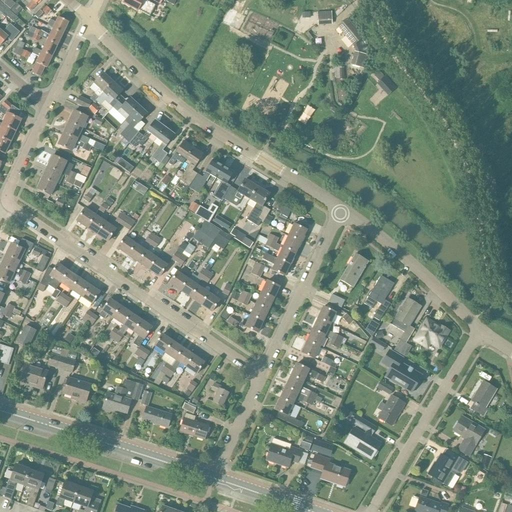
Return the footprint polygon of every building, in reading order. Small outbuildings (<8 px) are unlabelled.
[(31,0),(33,1),(26,8),(30,11),(37,4),(36,4),(39,0),(31,0)] [(138,11),(144,14),(149,17),(155,6),(144,0),(125,0),(123,3),(137,11),(138,11)] [(10,11),(16,16),(23,9),(17,3),(10,11)] [(47,7),(42,11),(47,16),(51,11),(47,7)] [(6,17),(14,23),(18,18),(11,12),(6,17)] [(39,12),(34,18),(37,21),(42,15),(39,12)] [(318,26),(332,25),(332,12),(317,12),(318,26)] [(228,14),(225,20),(230,23),(232,19),(234,16),(228,14)] [(50,20),(47,26),(63,34),(69,22),(58,18),(56,23),(50,20)] [(347,19),(340,26),(355,44),(355,50),(354,51),(351,66),(364,69),(367,55),(367,46),(364,40),(363,38),(347,19)] [(0,30),(0,45),(0,46),(7,38),(11,42),(19,33),(10,24),(3,33),(0,30)] [(58,45),(63,34),(47,26),(53,29),(50,35),(41,30),(41,31),(31,27),(29,32),(35,34),(40,37),(47,40),(58,45)] [(52,57),(58,45),(47,40),(42,52),(35,48),(52,57)] [(19,41),(15,49),(21,52),(24,44),(19,41)] [(52,57),(35,48),(32,54),(39,57),(36,63),(37,64),(32,73),(40,77),(45,67),(47,68),(52,57)] [(31,53),(25,50),(22,57),(28,59),(31,53)] [(91,99),(95,102),(113,82),(103,74),(94,84),(99,89),(91,99)] [(113,82),(96,101),(100,105),(103,101),(104,100),(110,105),(113,108),(122,99),(118,96),(122,91),(123,89),(118,85),(117,86),(113,82)] [(76,104),(88,109),(89,108),(92,103),(79,97),(76,104)] [(138,106),(130,98),(126,102),(122,99),(113,108),(126,120),(129,116),(138,106)] [(2,105),(0,107),(0,112),(4,115),(6,113),(7,114),(18,119),(21,113),(12,106),(5,101),(2,105)] [(147,114),(138,106),(129,116),(133,120),(120,135),(123,138),(120,142),(126,147),(139,133),(134,129),(147,114)] [(69,123),(82,129),(87,118),(74,111),(69,123)] [(2,125),(16,132),(21,120),(18,119),(7,114),(2,125)] [(94,123),(101,127),(104,120),(102,120),(97,117),(94,123)] [(155,121),(147,132),(143,136),(139,133),(126,147),(127,147),(129,144),(135,148),(139,143),(143,145),(147,140),(148,140),(151,135),(157,139),(165,128),(155,121)] [(2,125),(0,123),(0,137),(10,143),(16,132),(2,125)] [(69,123),(63,134),(77,140),(82,129),(69,123)] [(174,135),(165,128),(157,139),(162,143),(151,158),(160,164),(168,154),(163,151),(174,135)] [(77,140),(63,134),(58,145),(71,151),(74,145),(82,148),(82,149),(89,152),(92,147),(84,143),(77,140)] [(0,151),(5,154),(10,143),(0,137),(0,151)] [(86,138),(84,143),(92,147),(94,141),(86,138)] [(172,158),(168,164),(172,166),(176,161),(177,161),(180,163),(182,165),(186,159),(193,148),(183,141),(178,150),(176,153),(173,158),(172,158)] [(95,142),(92,148),(102,153),(105,146),(95,142)] [(191,163),(179,180),(189,187),(192,183),(197,174),(192,171),(203,155),(193,148),(186,159),(191,163)] [(53,156),(47,167),(61,174),(68,177),(76,180),(76,181),(79,182),(83,184),(83,183),(85,178),(80,176),(75,174),(71,171),(73,166),(66,162),(53,156)] [(192,184),(189,188),(194,191),(199,194),(201,190),(210,175),(216,178),(223,167),(212,161),(203,178),(198,175),(192,183),(192,184)] [(127,164),(123,169),(129,174),(133,169),(127,164)] [(47,167),(42,178),(56,185),(61,174),(47,167)] [(222,182),(213,197),(222,202),(230,187),(226,185),(233,173),(223,167),(216,178),(222,182)] [(166,175),(161,182),(167,186),(172,179),(166,175)] [(68,177),(65,182),(72,186),(74,185),(76,180),(68,177)] [(42,178),(37,190),(51,196),(56,185),(42,178)] [(230,187),(222,202),(224,200),(229,203),(236,207),(240,200),(240,201),(243,196),(250,200),(257,187),(245,180),(238,192),(236,191),(236,190),(230,187)] [(76,181),(74,186),(80,189),(83,184),(79,182),(76,181)] [(254,209),(247,220),(258,226),(260,221),(263,223),(265,219),(270,211),(264,207),(264,208),(262,207),(269,194),(257,187),(250,200),(257,204),(254,208),(254,209)] [(93,196),(88,193),(84,200),(89,203),(93,196)] [(99,210),(104,213),(108,207),(109,208),(114,201),(109,198),(106,202),(105,202),(99,210)] [(62,208),(64,203),(58,199),(55,205),(62,208)] [(199,206),(193,202),(188,210),(194,214),(199,206)] [(273,207),(281,212),(279,216),(287,219),(290,211),(284,207),(276,202),(273,207)] [(85,209),(82,213),(76,221),(87,228),(95,216),(85,209)] [(115,222),(119,224),(124,228),(130,219),(121,213),(115,222)] [(87,228),(97,235),(105,223),(95,216),(87,228)] [(231,225),(217,217),(214,222),(228,230),(231,225)] [(130,219),(124,228),(129,231),(135,222),(130,219)] [(105,223),(97,235),(107,242),(116,230),(105,223)] [(209,249),(214,240),(218,233),(203,223),(198,232),(204,236),(200,243),(209,249)] [(294,224),(288,236),(301,242),(307,230),(294,224)] [(233,229),(230,234),(235,237),(238,232),(233,229)] [(221,230),(213,243),(221,248),(223,244),(226,246),(232,237),(221,230)] [(145,242),(151,245),(157,236),(152,233),(145,242)] [(266,239),(276,244),(279,239),(269,234),(266,239)] [(157,236),(151,245),(156,249),(162,240),(157,236)] [(290,265),(296,253),(283,247),(276,244),(266,239),(260,236),(257,241),(280,253),(277,259),(290,265)] [(296,253),(301,242),(288,236),(283,247),(296,253)] [(125,238),(123,240),(117,249),(128,256),(135,245),(125,238)] [(244,238),(241,243),(249,249),(253,243),(244,238)] [(6,255),(19,262),(23,255),(26,257),(29,250),(31,251),(34,244),(22,239),(18,247),(11,244),(6,255)] [(135,245),(128,256),(138,263),(146,252),(135,245)] [(35,249),(32,254),(39,257),(41,252),(35,249)] [(186,249),(183,254),(187,257),(189,258),(192,253),(186,249)] [(183,254),(178,250),(171,260),(176,264),(183,254)] [(146,252),(138,263),(149,270),(157,259),(146,252)] [(183,254),(176,264),(181,267),(187,257),(183,254)] [(21,276),(28,280),(31,274),(24,271),(16,268),(19,262),(6,255),(0,266),(14,273),(21,276)] [(340,280),(348,285),(353,288),(364,268),(365,269),(366,267),(366,266),(368,262),(361,258),(360,260),(354,256),(340,280)] [(157,259),(149,270),(159,277),(167,266),(157,259)] [(285,276),(290,265),(277,259),(272,270),(285,276)] [(253,268),(262,272),(265,267),(256,263),(255,264),(253,268)] [(56,290),(56,289),(61,283),(60,283),(68,271),(58,264),(54,270),(48,267),(37,290),(43,292),(47,285),(49,286),(56,290)] [(14,273),(0,266),(0,267),(0,279),(9,284),(14,273)] [(198,277),(203,280),(209,272),(208,271),(204,268),(198,277)] [(253,268),(251,274),(259,278),(262,272),(253,268)] [(60,283),(61,283),(71,290),(79,279),(68,271),(60,283)] [(209,272),(203,280),(208,284),(214,275),(209,272)] [(177,273),(175,276),(169,284),(180,291),(188,280),(177,273)] [(28,280),(21,276),(19,282),(25,285),(28,280)] [(381,276),(364,304),(371,308),(375,302),(381,305),(373,318),(379,321),(390,304),(384,300),(394,284),(381,276)] [(79,279),(71,290),(81,297),(89,286),(79,279)] [(180,291),(191,298),(198,287),(188,280),(180,291)] [(261,293),(274,299),(279,287),(267,281),(261,293)] [(233,286),(227,284),(223,293),(228,296),(233,286)] [(89,286),(81,297),(92,304),(100,293),(89,286)] [(191,298),(201,305),(209,294),(198,287),(191,298)] [(60,292),(56,289),(56,290),(51,297),(56,300),(60,292)] [(242,291),(240,296),(249,301),(252,296),(242,291)] [(56,302),(57,302),(61,305),(67,296),(62,293),(56,302)] [(256,304),(268,310),(274,299),(261,293),(256,304)] [(209,294),(201,305),(212,312),(219,301),(209,294)] [(328,302),(341,308),(345,301),(332,295),(328,302)] [(72,300),(67,296),(61,305),(66,309),(72,300)] [(249,301),(240,296),(237,302),(247,307),(249,301)] [(99,316),(105,320),(108,315),(113,318),(120,307),(110,299),(99,316)] [(404,333),(394,350),(400,354),(406,344),(414,330),(409,327),(417,312),(420,307),(413,303),(412,305),(406,301),(401,310),(391,325),(404,333)] [(5,310),(19,317),(22,312),(14,309),(15,307),(8,304),(5,310)] [(250,316),(263,322),(268,310),(256,304),(250,316)] [(0,320),(4,322),(0,320),(0,313),(3,314),(3,315),(15,321),(16,319),(20,321),(16,329),(19,330),(24,319),(19,317),(5,310),(0,306),(0,320)] [(131,314),(120,307),(113,318),(123,325),(131,314)] [(318,319),(330,325),(336,313),(323,307),(318,319)] [(88,311),(82,319),(87,323),(93,314),(88,311)] [(224,311),(221,317),(226,321),(230,315),(224,311)] [(48,313),(41,323),(47,326),(53,316),(48,313)] [(98,317),(93,314),(87,323),(92,326),(98,317)] [(123,325),(119,332),(114,340),(118,344),(129,329),(134,332),(141,321),(131,314),(123,325)] [(354,322),(346,314),(342,318),(349,326),(354,322)] [(248,321),(244,320),(241,325),(258,333),(263,322),(250,316),(248,321)] [(235,328),(238,323),(230,317),(227,322),(235,328)] [(312,330),(325,336),(330,325),(318,319),(312,330)] [(371,320),(365,330),(372,337),(379,325),(371,320)] [(427,340),(439,347),(448,331),(441,327),(440,329),(427,320),(415,340),(424,346),(427,340)] [(141,321),(134,332),(139,336),(133,344),(139,348),(134,354),(139,358),(145,349),(140,346),(152,328),(141,321)] [(17,343),(21,345),(28,348),(36,331),(25,326),(17,343)] [(108,337),(113,341),(114,340),(119,332),(115,328),(108,337)] [(307,342),(320,348),(325,336),(312,330),(307,342)] [(382,331),(375,333),(377,340),(384,338),(382,331)] [(69,334),(64,340),(70,344),(74,338),(69,334)] [(332,339),(342,344),(347,346),(350,341),(334,334),(332,339)] [(154,346),(165,353),(173,342),(162,335),(154,346)] [(386,345),(373,338),(370,344),(382,352),(386,345)] [(339,349),(342,344),(332,339),(329,345),(339,349)] [(183,349),(173,342),(165,353),(175,360),(183,349)] [(301,353),(310,357),(314,359),(320,348),(307,342),(301,353)] [(412,347),(406,344),(400,354),(406,357),(412,347)] [(0,362),(8,365),(13,350),(0,345),(0,362)] [(48,366),(60,369),(66,350),(62,349),(60,356),(51,354),(48,366)] [(150,353),(145,349),(139,358),(144,361),(150,353)] [(175,360),(171,367),(165,375),(165,376),(161,381),(166,385),(170,379),(171,379),(178,368),(181,364),(186,368),(194,356),(183,349),(175,360)] [(66,350),(60,369),(72,373),(75,361),(67,358),(69,352),(69,351),(66,350)] [(412,391),(413,392),(418,384),(417,383),(421,376),(400,363),(403,359),(390,351),(382,364),(390,369),(385,378),(411,393),(412,391)] [(69,352),(67,358),(75,360),(77,354),(69,352)] [(194,356),(186,368),(196,375),(204,363),(194,356)] [(330,367),(331,367),(333,361),(324,357),(321,362),(330,367)] [(160,372),(165,375),(171,367),(166,363),(160,372)] [(303,381),(306,376),(323,383),(326,377),(308,369),(308,370),(296,364),(291,376),(303,381)] [(432,364),(428,369),(434,372),(437,367),(432,364)] [(42,388),(47,372),(25,365),(19,383),(29,386),(29,384),(42,388)] [(330,367),(327,372),(333,375),(336,370),(331,367),(330,367)] [(291,376),(285,387),(298,393),(305,396),(315,401),(321,403),(322,399),(317,396),(318,395),(301,387),(303,381),(291,376)] [(68,378),(66,385),(63,395),(77,399),(76,401),(85,403),(91,385),(68,378)] [(106,399),(103,409),(111,411),(112,409),(127,414),(130,404),(131,399),(138,401),(140,393),(142,386),(135,384),(130,382),(124,380),(122,388),(117,387),(114,395),(108,393),(106,399)] [(186,390),(187,390),(185,394),(189,397),(191,393),(197,385),(192,381),(186,390)] [(377,388),(389,396),(393,389),(380,382),(377,388)] [(487,410),(485,409),(496,390),(483,382),(471,401),(474,403),(470,409),(483,417),(487,410)] [(213,402),(223,407),(229,394),(220,390),(221,387),(214,383),(211,390),(217,393),(213,402)] [(285,387),(280,399),(292,404),(298,393),(285,387)] [(152,394),(150,393),(145,392),(141,404),(148,406),(152,394)] [(315,401),(305,396),(302,402),(312,406),(315,401)] [(378,418),(383,421),(391,426),(405,404),(391,396),(386,405),(381,402),(377,409),(382,412),(378,418)] [(276,418),(301,429),(303,424),(290,417),(292,411),(290,410),(292,404),(280,399),(275,410),(279,412),(276,418)] [(185,403),(182,409),(193,414),(196,409),(185,403)] [(146,408),(145,411),(142,421),(167,428),(171,415),(146,408)] [(184,419),(180,432),(192,436),(204,440),(209,426),(194,422),(195,417),(186,414),(184,419)] [(354,428),(350,435),(345,443),(361,453),(361,454),(365,457),(366,456),(371,459),(380,444),(370,438),(376,428),(354,414),(351,418),(353,419),(351,423),(366,432),(365,435),(354,428)] [(458,450),(467,455),(468,456),(484,430),(471,422),(462,417),(453,431),(465,439),(458,450)] [(271,446),(266,461),(288,468),(290,461),(297,464),(297,463),(301,452),(302,451),(292,447),(291,449),(283,446),(284,443),(273,439),(271,446)] [(314,440),(310,451),(321,454),(325,443),(314,440)] [(301,442),(299,448),(309,451),(311,445),(301,442)] [(468,464),(455,456),(447,451),(443,457),(441,455),(433,467),(432,467),(428,474),(436,480),(448,487),(455,475),(462,473),(468,464)] [(330,461),(326,459),(315,455),(311,468),(323,472),(321,479),(345,487),(350,471),(329,464),(330,461)] [(484,455),(479,468),(487,471),(492,458),(484,455)] [(1,487),(0,489),(0,495),(4,496),(4,498),(10,500),(14,489),(16,483),(24,486),(30,470),(16,465),(10,480),(7,489),(1,487)] [(30,470),(24,486),(32,489),(26,506),(33,508),(37,510),(39,504),(35,503),(39,491),(38,491),(44,474),(30,470)] [(65,500),(73,503),(79,487),(65,482),(60,497),(59,497),(56,506),(62,508),(65,500)] [(453,487),(452,489),(453,492),(456,493),(459,492),(461,489),(460,486),(457,485),(453,487)] [(93,492),(79,487),(73,503),(81,506),(79,511),(96,511),(99,504),(98,504),(98,506),(89,503),(93,492)] [(511,494),(505,492),(503,499),(511,501),(511,500),(511,494)] [(446,511),(448,505),(441,503),(440,505),(427,501),(427,500),(419,498),(419,499),(413,497),(410,506),(416,508),(415,511),(417,511),(446,511)] [(48,503),(45,510),(50,511),(51,511),(54,505),(48,503)]
